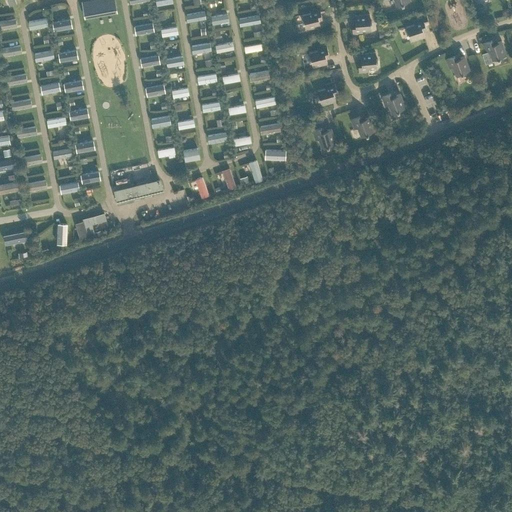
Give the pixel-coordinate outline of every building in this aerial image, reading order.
[(90,0),(82,2),(85,17),(93,16),(90,0)] [(310,13),(302,15),(306,29),(320,26),(318,17),(321,16),(319,7),(310,9),(310,13)] [(355,24),(351,25),(352,34),(362,33),(362,30),(370,29),(369,14),(354,15),(355,24)] [(425,27),(424,23),(428,22),(426,17),(413,21),(414,24),(406,27),(410,41),(424,37),(422,28),(425,27)] [(492,41),(483,44),(485,52),(481,54),(485,64),(492,62),(492,60),(506,55),(501,41),(493,44),(492,41)] [(317,50),(309,52),(312,67),(327,63),(325,55),(328,54),(326,45),(317,47),(317,50)] [(361,63),(358,63),(359,73),(368,72),(368,68),(376,67),(375,52),(360,54),(361,63)] [(454,56),(446,59),(449,68),(452,67),(455,75),(469,70),(464,56),(456,59),(454,56)] [(325,88),(317,91),(321,105),(335,101),(333,92),(336,91),(334,82),(324,85),(325,88)] [(390,94),(381,97),(385,106),(388,105),(391,113),(405,108),(400,94),(391,97),(390,94)] [(359,117),(350,120),(354,129),(357,128),(360,136),(374,131),(369,117),(361,120),(359,117)] [(321,128),(312,131),(315,140),(318,139),(321,147),(335,143),(331,129),(322,131),(321,128)] [(247,176),(240,178),(242,184),(249,181),(247,176)] [(160,178),(114,189),(118,203),(133,200),(133,198),(163,190),(160,178)] [(83,221),(75,223),(79,238),(95,234),(92,224),(106,220),(104,213),(82,219),(83,221)]
